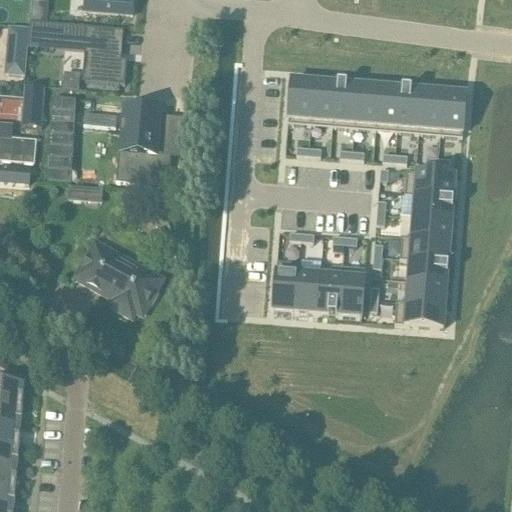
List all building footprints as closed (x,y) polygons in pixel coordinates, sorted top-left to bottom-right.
[(85,0),(85,14),(132,19),(133,0),(85,0)] [(32,17),(31,25),(47,27),(48,18),(32,17)] [(29,31),(28,50),(38,51),(38,48),(88,52),(85,84),(125,88),(127,63),(119,62),(120,44),(116,44),(117,34),(123,34),(123,33),(47,27),(31,25),(30,25),(29,31)] [(10,29),(7,59),(27,61),(28,50),(29,31),(10,29)] [(292,84),(288,128),(311,130),(314,86),(292,84)] [(314,86),(311,130),(332,131),(336,87),(314,86)] [(336,87),(332,131),(354,133),(357,89),(336,87)] [(23,101),(21,129),(42,130),(45,92),(45,90),(25,89),(23,101)] [(357,89),(354,133),(375,135),(379,91),(357,89)] [(379,91),(375,135),(397,137),(400,93),(398,92),(379,91)] [(400,93),(397,137),(418,138),(422,94),(400,93)] [(422,94),(418,138),(440,140),(443,96),(422,94)] [(443,96),(440,140),(462,142),(466,98),(443,96)] [(52,102),(47,184),(71,186),(76,103),(52,102)] [(122,143),(122,144),(124,145),(123,154),(138,156),(136,186),(135,186),(135,187),(174,191),(174,189),(167,188),(169,159),(193,161),(196,121),(195,121),(193,141),(168,139),(170,122),(146,120),(146,113),(127,111),(126,126),(123,125),(123,127),(126,127),(125,136),(122,135),(122,137),(125,137),(124,143),(122,143)] [(297,152),(296,160),(308,161),(309,153),(297,152)] [(309,153),(308,161),(320,162),(321,154),(309,153)] [(340,155),(340,163),(352,164),(352,156),(340,155)] [(352,156),(352,164),(363,165),(364,157),(352,156)] [(383,159),(383,167),(394,168),(395,160),(383,159)] [(395,160),(394,168),(406,169),(407,161),(395,160)] [(426,162),(426,170),(437,171),(438,163),(426,162)] [(438,163),(437,171),(450,172),(450,164),(438,163)] [(381,174),(380,186),(388,187),(389,175),(381,174)] [(406,176),(405,198),(454,202),(455,180),(435,178),(406,176)] [(70,189),(69,202),(85,203),(86,190),(70,189)] [(405,198),(405,200),(414,200),(413,221),(452,224),(454,202),(405,198)] [(378,206),(377,218),(385,219),(386,207),(378,206)] [(377,218),(376,230),(384,231),(385,219),(377,218)] [(401,241),(401,242),(450,246),(452,224),(413,221),(411,241),(401,241)] [(290,237),(289,245),(301,246),(302,238),(290,237)] [(302,238),(301,246),(313,247),(314,239),(302,238)] [(333,241),(332,249),(344,250),(345,242),(333,241)] [(345,242),(344,250),(356,251),(357,243),(345,242)] [(401,242),(399,263),(449,267),(450,246),(401,242)] [(145,274),(95,246),(75,282),(100,296),(101,294),(114,301),(110,309),(132,322),(135,315),(142,319),(152,302),(158,290),(142,281),(145,274)] [(375,249),(373,261),(382,262),(383,250),(375,249)] [(373,261),(373,273),(381,274),(382,262),(373,261)] [(399,263),(399,264),(409,265),(407,285),(447,289),(449,267),(399,263)] [(277,266),(273,315),(296,317),(300,268),(277,266)] [(300,268),(296,317),(317,319),(320,279),(300,278),(301,268),(300,268)] [(320,279),(317,319),(339,320),(343,271),(342,271),(341,281),(320,279)] [(343,271),(339,320),(361,322),(364,290),(365,273),(343,271)] [(396,305),(396,306),(445,310),(447,289),(407,285),(406,306),(396,305)] [(371,292),(370,304),(378,305),(379,293),(371,292)] [(370,304),(369,316),(377,317),(378,305),(370,304)] [(396,306),(394,329),(443,333),(445,310),(396,306)] [(0,407),(23,409),(24,397),(21,396),(22,388),(13,387),(14,378),(0,370),(0,407)] [(23,409),(0,407),(0,427),(18,429),(19,422),(22,422),(23,409)] [(18,429),(0,427),(0,448),(19,450),(20,437),(17,437),(18,429)] [(19,450),(0,448),(0,468),(15,470),(15,462),(18,462),(19,450)] [(15,470),(0,468),(0,489),(16,490),(17,478),(14,478),(15,470)] [(16,490),(0,489),(0,509),(11,511),(12,503),(15,503),(16,490)]
